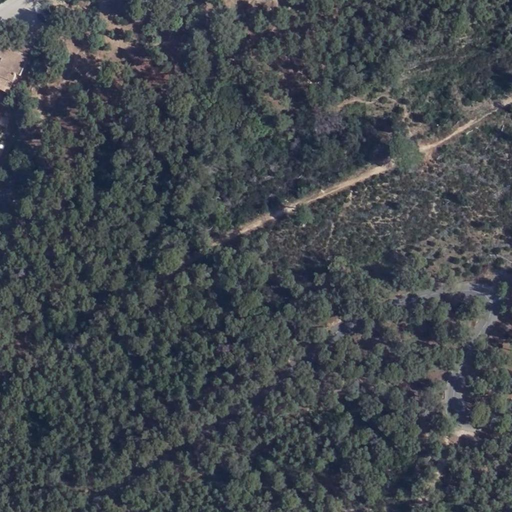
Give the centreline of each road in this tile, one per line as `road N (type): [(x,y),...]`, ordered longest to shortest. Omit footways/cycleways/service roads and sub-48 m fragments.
road 1 (unclassified): [(78,511),(237,415),(348,328),(431,296),(478,296),(480,320),(455,388),(460,409),(487,417),(511,409)]
road 2 (track): [(0,370),(168,273)]
